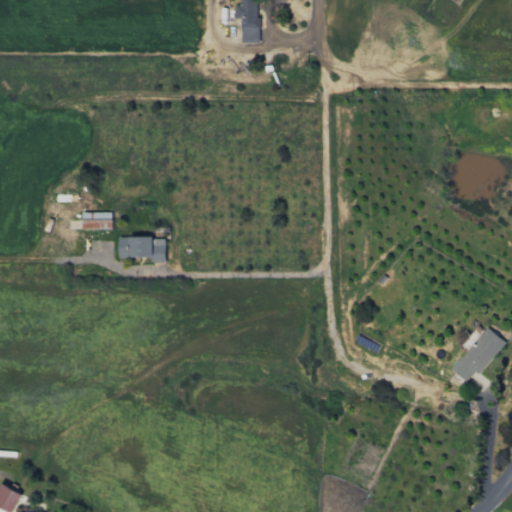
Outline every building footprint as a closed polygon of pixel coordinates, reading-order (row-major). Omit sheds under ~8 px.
[(242,18),(241,42),(257,43),(259,0),(240,0),(241,5),(236,5),(236,18),(242,18)] [(112,229),(112,212),(81,212),(81,229),(112,229)] [(118,258),(150,257),(150,262),(165,261),(165,236),(118,237),(118,258)] [(479,375),(504,340),(485,326),(453,370),(467,380),(474,371),(479,375)] [(0,511),(10,511),(21,493),(2,482),(0,486),(0,511)]
